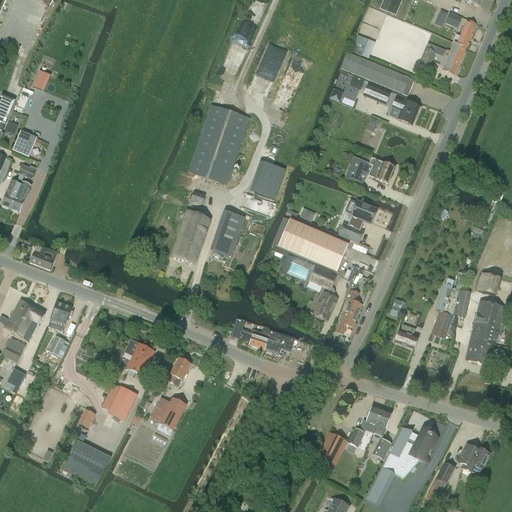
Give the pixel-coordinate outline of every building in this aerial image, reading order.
[(391,0),(390,4),(383,2),(380,10),(386,13),(395,16),(401,0),(391,0)] [(461,0),(480,8),(483,0),(461,0)] [(457,30),(461,19),(449,14),(445,24),(457,30)] [(436,22),(434,25),(441,28),(444,21),(441,20),(436,22)] [(455,35),(452,44),(453,44),(465,49),(476,25),(467,21),(460,37),(455,35)] [(356,38),(350,53),(360,57),(366,42),(356,38)] [(465,50),(465,49),(453,44),(450,53),(447,51),(445,55),(448,57),(442,70),(454,75),(465,50)] [(266,61),(281,64),(284,50),(269,47),(266,61)] [(425,49),(419,62),(429,67),(434,53),(425,49)] [(408,80),(362,62),(347,56),(341,71),(407,97),(413,82),(408,80)] [(32,89),(43,93),(49,77),(38,72),(32,89)] [(350,84),(360,88),(363,81),(352,77),(350,84)] [(368,86),(364,97),(379,103),(385,106),(390,94),(384,92),(368,86)] [(0,128),(2,130),(13,103),(3,99),(0,107),(0,128)] [(419,109),(404,103),(395,100),(392,108),(400,112),(397,121),(412,127),(419,109)] [(226,187),(249,120),(211,107),(188,174),(226,187)] [(5,132),(13,136),(17,126),(9,123),(5,132)] [(21,134),(13,153),(28,159),(34,146),(40,148),(42,143),(21,134)] [(360,164),(352,183),(361,187),(366,175),(368,177),(387,186),(394,169),(371,159),(369,165),(368,166),(367,167),(360,164)] [(274,202),(284,171),(260,163),(250,193),(274,202)] [(1,207),(10,210),(21,183),(24,177),(31,181),(36,170),(30,168),(29,170),(22,167),(18,175),(19,176),(16,184),(11,182),(8,188),(9,188),(6,193),(1,207)] [(21,183),(10,210),(19,214),(31,187),(21,183)] [(202,206),(205,197),(193,193),(190,202),(202,206)] [(351,217),(347,227),(359,232),(363,222),(371,225),(376,211),(357,203),(351,217)] [(303,209),(298,223),(311,227),(315,213),(303,209)] [(439,219),(444,221),(448,213),(442,211),(439,219)] [(210,220),(199,216),(187,212),(171,259),(194,266),(210,220)] [(217,239),(235,245),(244,220),(225,213),(217,239)] [(336,274),(348,247),(289,221),(277,248),(336,274)] [(472,232),(482,237),(485,230),(475,225),(472,232)] [(358,244),(363,234),(343,226),(339,236),(358,244)] [(23,243),(21,248),(30,252),(32,247),(23,243)] [(34,254),(30,264),(50,272),(54,262),(57,254),(43,249),(41,257),(34,254)] [(287,257),(280,273),(284,275),(291,258),(287,257)] [(315,268),(309,281),(329,290),(330,291),(331,289),(336,278),(315,268)] [(356,278),(353,284),(355,286),(359,279),(360,280),(362,276),(359,274),(357,278),(356,278)] [(495,298),(500,281),(481,276),(476,293),(495,298)] [(432,330),(430,336),(444,341),(446,335),(452,318),(450,317),(456,302),(455,301),(458,293),(454,291),(455,290),(453,290),(453,291),(451,290),(452,289),(444,286),(444,288),(435,311),(439,312),(432,330)] [(323,293),(313,316),(327,322),(337,299),(333,297),(334,295),(334,294),(334,292),(333,290),(331,289),(330,291),(329,290),(327,295),(323,293)] [(341,312),(357,318),(362,306),(355,304),(359,295),(352,292),(349,301),(345,300),(341,312)] [(462,299),(458,318),(466,320),(471,295),(461,293),(460,299),(462,299)] [(24,317),(38,324),(39,325),(45,315),(20,301),(14,311),(24,317)] [(400,314),(403,304),(395,301),(391,311),(398,313),(400,314)] [(479,302),(468,348),(484,352),(485,344),(494,346),(502,307),(479,302)] [(50,321),(48,328),(62,333),(65,326),(70,310),(56,305),(50,321)] [(14,335),(24,317),(14,311),(9,322),(8,322),(4,329),(14,335)] [(353,330),(357,318),(341,312),(337,324),(340,325),(336,334),(343,337),(346,328),(353,330)] [(27,343),(38,324),(24,317),(14,335),(27,343)] [(264,350),(269,337),(261,334),(253,331),(252,334),(248,333),(242,331),(245,322),(236,320),(230,337),(239,340),(250,344),(249,347),(260,350),(260,348),(264,350)] [(398,333),(394,343),(414,351),(417,340),(412,338),(414,331),(402,327),(400,334),(398,333)] [(263,328),(261,334),(269,337),(270,333),(269,330),(263,328)] [(103,329),(100,335),(107,339),(110,333),(103,329)] [(269,337),(264,350),(280,355),(281,350),(290,353),(294,341),(270,333),(269,337)] [(46,351),(43,356),(55,363),(60,353),(63,354),(68,345),(56,338),(48,352),(46,351)] [(8,346),(2,357),(3,358),(13,362),(17,364),(22,353),(25,347),(11,340),(8,346)] [(131,342),(125,354),(132,357),(126,369),(128,370),(127,373),(134,377),(135,374),(140,377),(152,352),(131,342)] [(489,366),(494,346),(485,344),(484,352),(468,348),(465,361),(464,361),(489,367),(489,366)] [(502,371),(505,360),(497,358),(494,368),(502,371)] [(172,377),(169,382),(174,385),(177,387),(180,381),(182,382),(190,366),(179,360),(170,376),(172,377)] [(7,382),(5,387),(17,394),(26,376),(14,370),(7,382)] [(109,412),(120,389),(113,385),(102,408),(109,412)] [(108,414),(124,422),(136,397),(120,389),(109,412),(108,414)] [(161,399),(150,420),(172,432),(186,407),(172,400),(170,404),(161,399)] [(186,413),(192,402),(188,400),(186,406),(186,407),(183,411),(186,413)] [(146,403),(140,415),(145,417),(151,405),(146,403)] [(355,430),(345,450),(354,454),(362,439),(364,435),(366,429),(369,430),(374,432),(382,412),(372,408),(367,422),(364,420),(361,428),(359,432),(355,430)] [(85,411),(78,426),(88,430),(95,416),(85,411)] [(374,432),(373,435),(382,439),(391,415),(382,412),(374,432)] [(137,425),(140,419),(134,416),(131,422),(137,425)] [(402,430),(366,500),(379,506),(394,475),(403,480),(421,460),(427,463),(432,454),(430,453),(436,440),(431,437),(427,435),(427,436),(421,433),(418,440),(415,438),(415,437),(410,435),(409,437),(401,433),(403,430),(402,430)] [(152,440),(166,447),(170,441),(156,433),(152,440)] [(329,435),(315,463),(333,472),(347,444),(329,435)] [(385,457),(391,446),(380,440),(374,451),(385,457)] [(466,447),(458,464),(463,466),(461,470),(473,476),(473,475),(477,477),(480,471),(481,471),(489,456),(477,450),(476,452),(466,447)] [(106,468),(71,451),(61,470),(96,488),(106,468)] [(436,504),(454,470),(444,464),(426,499),(436,504)] [(328,511),(325,510),(323,511),(346,511),(348,508),(330,499),(334,501),(328,511)]
